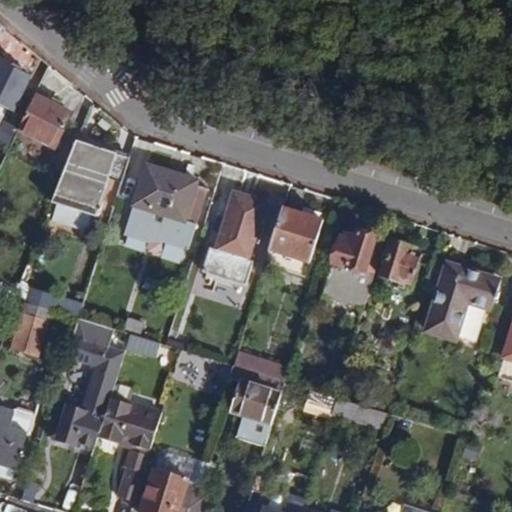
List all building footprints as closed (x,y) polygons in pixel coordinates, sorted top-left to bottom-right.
[(38,76),(2,58),(0,60),(0,104),(18,114),(38,76)] [(73,113),(35,96),(18,131),(55,149),(73,113)] [(0,127),(0,141),(7,146),(18,128),(4,120),(0,127)] [(130,157),(77,142),(52,204),(58,206),(54,221),(87,232),(92,216),(97,218),(110,179),(123,183),(130,157)] [(201,180),(145,163),(133,206),(145,210),(143,215),(167,223),(169,217),(197,226),(208,191),(198,187),(201,180)] [(268,203),(234,192),(216,251),(249,262),(268,203)] [(301,213),(284,208),(270,250),(311,263),(325,216),(303,209),(301,213)] [(380,240),(352,230),(349,238),(342,236),(339,241),(336,240),(329,262),(368,274),(380,240)] [(416,250),(393,243),(384,270),(415,280),(421,257),(416,254),(416,250)] [(502,281),(448,264),(426,332),(456,341),(458,336),(478,342),(489,308),(492,310),(502,281)] [(0,303),(3,305),(11,288),(0,283),(0,303)] [(30,287),(26,300),(51,308),(55,295),(30,287)] [(26,302),(15,299),(6,329),(17,332),(26,302)] [(53,311),(31,303),(26,302),(17,332),(11,351),(38,358),(53,311)] [(131,335),(107,327),(103,339),(128,347),(131,335)] [(511,331),(498,376),(511,380),(511,331)] [(156,359),(161,343),(131,335),(128,347),(127,350),(156,359)] [(105,419),(113,396),(125,353),(83,340),(76,360),(97,366),(83,412),(105,419)] [(286,382),(233,366),(229,379),(239,382),(231,412),(258,421),(253,437),(268,441),(286,382)] [(338,398),(312,390),(308,403),(334,410),(338,398)] [(135,505),(163,412),(113,396),(105,419),(99,438),(131,448),(126,467),(128,468),(119,499),(135,505)] [(388,413),(338,398),(334,410),(332,415),(383,430),(388,413)] [(0,466),(16,472),(27,436),(30,437),(37,416),(15,410),(13,413),(0,408),(0,466)] [(213,461),(205,457),(197,483),(188,511),(202,511),(216,470),(213,461)] [(188,511),(197,483),(155,470),(149,486),(145,484),(142,497),(146,498),(141,511),(188,511)] [(511,486),(507,485),(500,505),(511,509),(511,486)] [(261,490),(253,487),(244,511),(301,511),(303,505),(304,501),(287,496),(282,511),(277,511),(256,506),(261,490)]
